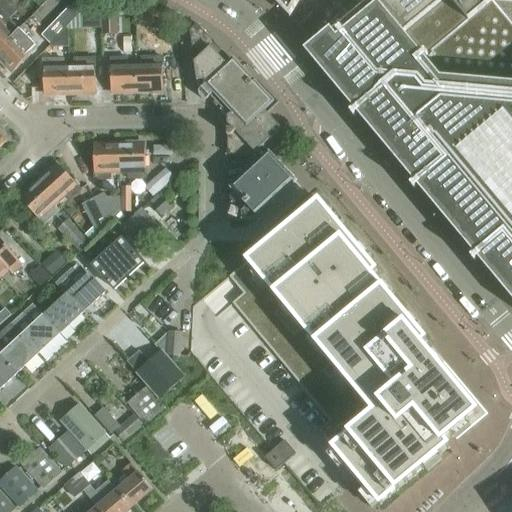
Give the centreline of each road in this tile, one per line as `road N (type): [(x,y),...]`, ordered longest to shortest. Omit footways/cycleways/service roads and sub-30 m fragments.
road 1 (unclassified): [(511,337),(312,91),(216,0)]
road 2 (residential): [(212,118),(67,120),(44,137)]
